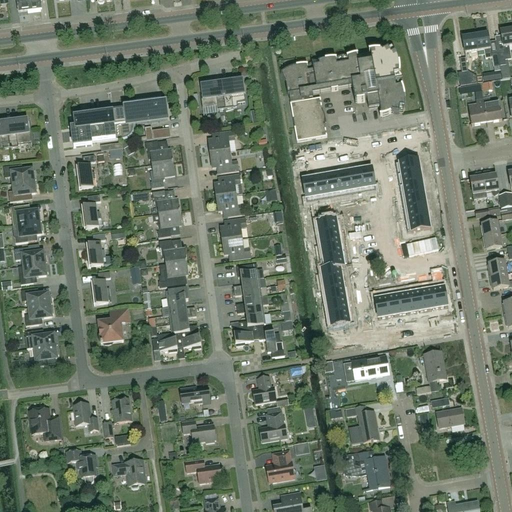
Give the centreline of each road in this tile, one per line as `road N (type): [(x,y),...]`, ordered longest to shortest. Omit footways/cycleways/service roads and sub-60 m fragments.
road 1 (residential): [(221,366),(176,71)]
road 2 (residential): [(86,380),(48,99)]
road 3 (tertiary): [(474,333),(443,161)]
road 4 (residential): [(248,511),(232,372),(221,366)]
road 5 (residential): [(328,358),(474,333)]
road 6 (tertiary): [(45,61),(181,40)]
road 7 (tertiary): [(178,18),(43,37)]
road 8 (tertiary): [(312,0),(178,18)]
road 9 (residential): [(48,99),(176,71)]
